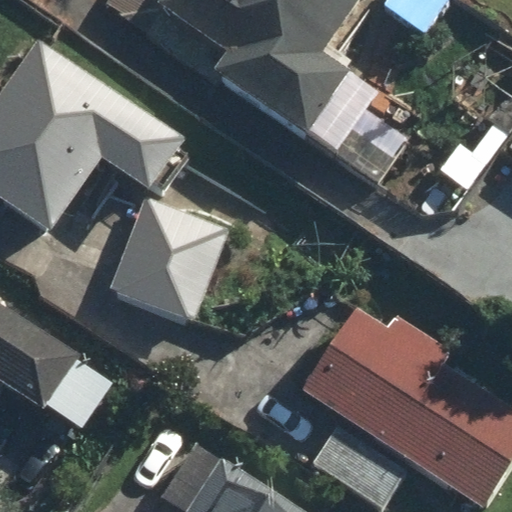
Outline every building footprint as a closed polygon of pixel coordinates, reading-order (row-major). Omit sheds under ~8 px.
[(311,69),(319,56),(328,62),(368,0),(202,0),(182,31),(205,46),(174,94),(288,169),(341,88),(311,69)] [(22,57),(0,89),(0,233),(36,258),(86,184),(134,216),(139,209),(173,158),(22,57)] [(223,243),(139,209),(98,311),(182,346),(223,243)] [(285,407),(329,435),(302,478),(355,511),(372,511),(395,476),(452,511),(483,511),(511,467),(511,430),(432,380),(443,363),(387,328),(376,345),(338,321),(285,407)] [(94,402),(63,380),(68,373),(0,325),(0,411),(27,431),(32,425),(63,446),(94,402)] [(277,511),(231,483),(186,455),(151,511),(277,511)]
